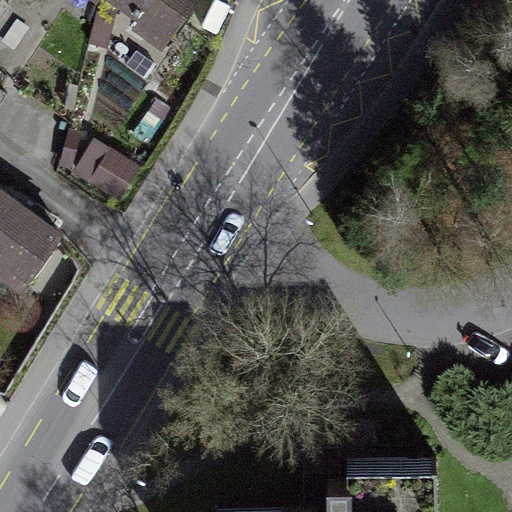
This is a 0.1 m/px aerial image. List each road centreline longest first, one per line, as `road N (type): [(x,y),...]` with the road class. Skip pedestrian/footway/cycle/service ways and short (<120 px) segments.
road 1 (primary): [(208,215),(30,511)]
road 2 (residential): [(208,215),(366,311),(481,317),(511,303)]
road 3 (primary): [(345,0),(208,215)]
